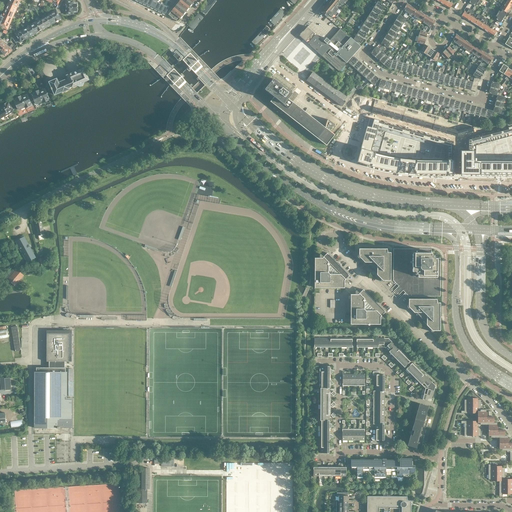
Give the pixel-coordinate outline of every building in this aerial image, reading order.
[(157,2),(153,10),(157,11),(161,4),(162,1),(160,0),(159,3),(157,2)] [(180,0),(171,12),(168,15),(171,17),(171,18),(178,21),(195,0),(180,0)] [(213,3),(209,0),(200,11),(204,14),(213,3)] [(331,1),(321,12),(327,17),(329,15),(330,16),(332,17),(338,9),(336,7),(337,5),(331,0),(331,1)] [(501,2),(500,3),(501,3),(509,8),(511,4),(507,0),(505,2),(504,1),(502,0),(501,2)] [(161,4),(157,11),(161,13),(165,6),(166,2),(164,1),(163,5),(161,4)] [(378,1),(374,6),(381,11),(384,6),(382,4),(378,1)] [(8,3),(6,9),(15,13),(17,8),(8,3)] [(499,5),(502,7),(501,10),(502,10),(506,13),(509,8),(501,3),(500,3),(498,5),(499,5)] [(373,8),(371,11),(378,15),(381,11),(374,6),(370,4),(369,6),(373,8)] [(411,7),(407,4),(403,10),(406,12),(403,16),(405,17),(406,15),(407,13),(411,7)] [(412,16),(416,10),(411,7),(407,13),(409,15),(412,16)] [(56,10),(50,13),(55,22),(56,22),(57,22),(58,21),(58,20),(60,19),(58,14),(60,13),(59,8),(56,8),(56,10)] [(6,9),(3,14),(13,19),(15,13),(6,9)] [(274,19),(271,22),(274,25),(285,13),(280,9),(273,17),(274,19)] [(465,12),(464,11),(461,16),(466,19),(469,14),(471,10),(469,9),(467,12),(466,12),(465,12)] [(416,10),(412,16),(415,18),(412,22),(414,23),(417,19),(421,13),(416,10)] [(375,20),(378,15),(371,11),(369,14),(365,12),(364,13),(375,20)] [(494,14),(493,15),(498,18),(496,20),(499,22),(500,22),(503,18),(495,12),(494,14)] [(50,13),(45,16),(50,25),(52,24),(53,24),(55,23),(55,22),(50,13)] [(372,25),(375,20),(364,13),(363,15),(367,18),(365,21),(372,25)] [(421,13),(417,19),(414,23),(416,24),(418,20),(421,22),(425,16),(421,13)] [(3,14),(1,20),(10,24),(13,19),(3,14)] [(199,14),(189,26),(192,29),(194,27),(195,28),(200,21),(198,20),(199,19),(201,20),(203,18),(199,14)] [(474,17),(471,22),(475,25),(478,19),(481,16),(478,14),(476,18),(474,17)] [(399,15),(396,20),(403,24),(407,26),(408,25),(404,22),(406,19),(399,15)] [(45,16),(40,19),(45,28),(48,26),(48,27),(50,26),(50,25),(45,16)] [(430,18),(425,16),(421,22),(426,25),(430,18)] [(481,21),(478,19),(475,25),(480,27),(483,22),(485,19),(483,18),(483,17),(481,21)] [(435,21),(430,18),(426,25),(429,27),(431,28),(435,21)] [(40,19),(35,22),(40,31),(42,29),(43,30),(45,29),(45,28),(40,19)] [(483,22),(480,27),(484,30),(487,25),(486,24),(488,20),(485,19),(483,22)] [(10,24),(1,20),(0,21),(0,26),(8,29),(10,24)] [(396,20),(393,25),(400,29),(402,26),(406,29),(407,26),(403,24),(396,20)] [(492,28),(489,33),(493,36),(496,31),(496,30),(495,30),(497,26),(499,24),(500,22),(497,20),(492,28)] [(358,23),(362,25),(369,30),(372,25),(365,21),(364,23),(360,21),(358,23)] [(35,22),(30,25),(30,26),(35,34),(35,33),(36,34),(38,33),(38,32),(40,31),(35,22)] [(361,27),(359,30),(366,34),(369,30),(362,25),(358,23),(357,24),(361,27)] [(487,25),(484,30),(489,33),(492,28),(494,24),(492,23),(490,27),(487,25)] [(30,25),(25,28),(30,36),(31,36),(33,36),(33,35),(35,34),(30,26),(30,25)] [(393,25),(390,29),(397,34),(399,35),(401,36),(402,34),(398,32),(400,29),(393,25)] [(266,27),(252,41),(256,45),(266,34),(265,34),(267,32),(267,33),(270,30),(266,27)] [(307,27),(299,36),(305,41),(321,56),(329,47),(326,44),(307,27)] [(25,28),(20,31),(25,39),(26,39),(28,38),(30,36),(25,28)] [(329,47),(321,56),(322,56),(334,68),(339,71),(352,56),(361,47),(359,46),(340,29),(326,44),(329,47)] [(390,29),(387,34),(394,38),(397,34),(390,29)] [(354,30),(352,32),(363,39),(364,38),(366,34),(359,30),(358,32),(354,30)] [(420,30),(418,36),(426,39),(427,33),(427,32),(420,30)] [(15,34),(16,35),(20,42),(22,41),(23,41),(24,40),(25,39),(20,31),(16,33),(16,34),(15,34)] [(351,34),(355,36),(353,39),(360,44),(363,39),(356,35),(352,32),(351,34)] [(392,41),(394,38),(387,34),(384,39),(391,43),(395,46),(396,44),(392,41)] [(452,42),(453,42),(457,45),(461,38),(456,35),(452,42)] [(426,39),(418,36),(416,43),(424,45),(424,44),(426,39)] [(1,42),(0,42),(0,51),(0,52),(6,46),(9,41),(4,37),(1,42)] [(461,38),(457,45),(461,47),(465,41),(464,40),(461,38)] [(384,39),(382,43),(382,44),(388,48),(390,45),(396,49),(397,47),(395,46),(391,43),(384,39)] [(6,46),(0,52),(5,56),(8,52),(9,53),(11,50),(15,46),(9,41),(6,46)] [(465,41),(461,47),(466,50),(470,43),(465,41)] [(470,43),(466,50),(470,53),(474,46),(470,43)] [(420,51),(425,54),(430,48),(424,44),(424,45),(420,51)] [(376,47),(371,53),(375,57),(383,48),(382,46),(380,48),(380,47),(379,49),(378,48),(377,48),(376,47)] [(474,46),(470,53),(473,55),(471,59),(473,60),(474,58),(475,56),(479,49),(474,46)] [(449,47),(445,50),(450,56),(455,52),(450,47),(449,47)] [(383,48),(375,57),(379,60),(385,55),(385,54),(383,52),(385,49),(384,48),(383,48)] [(430,48),(425,54),(430,57),(435,51),(430,48)] [(479,49),(475,56),(473,60),(474,61),(477,57),(480,59),(484,52),(479,49)] [(440,54),(440,55),(445,61),(450,56),(445,50),(440,54)] [(435,51),(430,57),(436,61),(440,55),(440,54),(435,51)] [(484,52),(480,59),(484,62),(488,55),(484,52)] [(385,55),(379,60),(384,64),(389,58),(392,55),(390,53),(389,55),(388,55),(387,56),(385,55)] [(389,58),(384,64),(388,68),(389,67),(390,67),(392,61),(390,60),(393,56),(392,55),(389,58)] [(392,61),(390,67),(394,68),(397,61),(398,59),(400,55),(398,55),(396,58),(395,61),(392,60),(392,61)] [(488,55),(484,62),(489,65),(493,58),(488,55)] [(352,66),(358,60),(353,57),(348,63),(352,66)] [(409,59),(407,59),(406,64),(402,62),(400,70),(405,71),(407,64),(409,59)] [(358,60),(352,66),(353,67),(356,70),(362,64),(358,60)] [(413,65),(410,73),(416,75),(418,67),(419,63),(418,62),(417,67),(413,65)] [(362,64),(356,70),(359,73),(356,76),(357,78),(361,74),(366,68),(362,64)] [(503,64),(499,71),(500,72),(502,73),(500,76),(502,77),(503,75),(508,68),(508,67),(503,64)] [(423,68),(421,76),(427,78),(429,70),(429,68),(430,66),(428,65),(427,70),(423,68)] [(479,65),(476,70),(482,75),(485,70),(484,69),(485,69),(479,65)] [(58,81),(56,79),(49,82),(50,85),(46,86),(51,96),(54,94),(55,95),(62,92),(70,89),(69,88),(72,87),(77,85),(80,86),(83,85),(84,82),(89,80),(84,68),(83,68),(83,69),(78,71),(73,73),(67,76),(68,79),(61,81),(60,80),(58,81)] [(366,68),(361,74),(365,78),(370,72),(366,68)] [(434,71),(432,79),(437,81),(439,73),(440,71),(441,69),(439,68),(438,73),(434,71)] [(511,70),(508,68),(503,75),(506,76),(505,79),(506,80),(511,70)] [(473,75),(474,77),(479,80),(479,79),(482,75),(476,70),(473,75)] [(313,72),(307,80),(318,89),(324,81),(313,72)] [(370,72),(365,78),(369,81),(374,75),(370,72)] [(456,78),(453,85),(459,87),(462,75),(460,74),(459,79),(456,78)] [(374,85),(378,81),(378,80),(379,79),(374,75),(369,81),(366,85),(368,86),(371,83),(374,85)] [(292,94),(273,79),(264,90),(274,97),(270,101),(326,145),(334,135),(327,129),(328,127),(328,128),(335,126),(335,125),(329,120),(328,120),(327,120),(327,122),(325,128),(292,102),(296,97),(292,94)] [(324,81),(318,89),(330,98),(336,89),(324,81)] [(45,89),(39,92),(43,102),(44,103),(48,101),(48,100),(49,99),(47,95),(48,95),(45,89)] [(346,97),(336,89),(330,98),(342,106),(345,102),(344,100),(345,98),(346,97)] [(43,102),(39,92),(38,90),(34,93),(34,94),(31,95),(34,101),(34,100),(36,105),(43,102)] [(28,94),(21,98),(25,107),(25,108),(30,106),(29,105),(30,104),(29,100),(30,100),(28,94)] [(25,107),(21,98),(20,96),(16,98),(17,100),(14,101),(16,106),(17,106),(18,110),(19,110),(25,107)] [(6,103),(2,105),(8,115),(13,112),(13,111),(10,106),(9,104),(8,102),(7,103),(6,103)] [(373,107),(371,112),(381,115),(383,110),(373,107)] [(383,110),(381,115),(390,118),(392,112),(383,110)] [(392,112),(390,118),(400,121),(402,115),(392,112)] [(403,115),(402,121),(411,124),(413,118),(403,115)] [(359,153),(356,162),(362,164),(366,165),(370,167),(376,168),(381,169),(387,171),(392,172),(398,172),(404,173),(404,171),(409,171),(408,174),(413,174),(415,174),(420,174),(426,175),(447,175),(453,175),(454,160),(453,160),(449,160),(447,160),(444,160),(431,159),(421,159),(417,159),(414,159),(411,159),(407,158),(407,159),(405,159),(405,158),(402,158),(398,157),(395,157),(391,156),(388,155),(385,155),(379,153),(374,152),(371,151),(372,145),(374,146),(379,129),(380,127),(381,121),(379,121),(380,121),(369,118),(367,126),(363,137),(362,143),(360,147),(360,148),(360,149),(359,153)] [(413,118),(411,124),(421,126),(422,121),(413,118)] [(381,121),(380,127),(381,127),(380,129),(385,131),(386,129),(392,130),(392,128),(393,125),(382,122),(381,121)] [(422,121),(421,126),(431,129),(432,124),(422,121)] [(434,124),(432,130),(442,132),(443,127),(434,124)] [(392,128),(392,130),(402,133),(403,131),(404,128),(402,127),(399,126),(399,127),(393,125),(392,128)] [(505,128),(501,129),(502,133),(502,135),(511,132),(511,128),(511,126),(509,127),(505,128)] [(443,127),(442,132),(451,135),(453,129),(443,127)] [(472,127),(463,129),(464,135),(474,132),(476,132),(475,129),(473,129),(472,127)] [(403,131),(402,133),(413,136),(413,134),(414,131),(408,129),(406,128),(405,128),(404,128),(403,131)] [(493,131),(490,132),(491,136),(492,138),(502,135),(502,133),(501,129),(496,130),(493,131)] [(413,134),(413,136),(423,139),(423,137),(424,134),(414,131),(413,134)] [(484,134),(480,135),(481,138),(481,140),(492,138),(491,136),(490,132),(488,133),(484,134)] [(423,137),(423,139),(433,142),(434,140),(435,137),(424,134),(423,137)] [(472,137),(470,137),(471,141),(472,144),(472,143),(481,140),(481,138),(480,135),(476,136),(472,137)] [(434,140),(433,142),(444,145),(444,143),(445,139),(435,137),(434,140)] [(444,143),(444,145),(448,146),(448,149),(450,149),(453,149),(453,142),(445,139),(444,143)] [(462,151),(460,151),(460,162),(460,163),(460,165),(460,169),(460,170),(460,172),(460,174),(460,175),(464,175),(467,175),(468,175),(471,175),(472,175),(475,175),(479,175),(480,175),(484,175),(485,175),(489,175),(490,175),(491,175),(494,175),(495,175),(496,175),(499,175),(500,175),(501,175),(502,175),(506,175),(507,175),(511,175),(511,160),(475,160),(475,163),(474,163),(474,158),(475,158),(475,151),(472,151),(469,151),(469,149),(466,149),(466,151),(462,151)] [(41,218),(35,219),(38,236),(44,235),(41,218)] [(24,236),(15,241),(27,262),(36,258),(24,236)] [(390,280),(391,252),(387,252),(387,248),(359,248),(359,258),(364,258),(364,263),(373,263),(372,270),(379,270),(379,280),(390,280)] [(320,258),(314,258),(314,287),(344,288),(344,283),(347,283),(348,282),(345,279),(349,275),(327,253),(323,257),(320,254),(319,254),(320,258)] [(44,258),(39,259),(38,259),(39,267),(40,267),(40,269),(46,269),(46,268),(48,268),(48,266),(46,266),(44,258)] [(431,262),(419,261),(419,271),(421,273),(430,273),(431,262)] [(7,280),(17,270),(15,269),(14,268),(13,269),(5,278),(7,280)] [(17,270),(7,280),(14,286),(23,276),(17,270)] [(350,294),(350,324),(380,324),(380,319),(383,319),(384,318),(381,316),(385,312),(363,289),(359,293),(356,290),(356,291),(355,291),(356,294),(350,294)] [(428,331),(440,331),(440,302),(437,302),(437,298),(409,298),(409,308),(413,308),(413,312),(419,312),(419,319),(428,318),(428,331)] [(17,326),(11,327),(15,351),(21,350),(17,326)] [(0,338),(8,337),(7,329),(0,330),(0,338)] [(72,330),(46,330),(46,361),(49,362),(49,368),(36,367),(36,372),(65,372),(65,368),(65,362),(72,362),(72,330)] [(378,344),(378,347),(384,347),(389,352),(391,350),(390,349),(387,346),(391,341),(388,338),(384,338),(384,344),(378,344)] [(391,350),(389,352),(392,356),(399,349),(395,345),(390,349),(391,350)] [(399,349),(392,356),(396,359),(403,353),(399,349)] [(407,357),(403,353),(396,359),(400,363),(407,357)] [(407,357),(400,363),(404,367),(411,361),(407,357)] [(406,369),(410,373),(416,366),(412,362),(406,369)] [(416,366),(410,373),(413,377),(414,377),(420,370),(416,367),(416,366)] [(420,370),(414,377),(417,380),(418,381),(424,374),(423,374),(420,370)] [(36,372),(34,372),(34,428),(36,428),(39,428),(39,427),(57,427),(57,428),(60,428),(60,427),(71,427),(71,398),(67,398),(67,372),(66,372),(36,372)] [(379,372),(373,372),(373,375),(375,375),(375,380),(384,380),(384,375),(379,375),(379,372)] [(424,374),(418,381),(421,384),(428,378),(427,377),(424,374)] [(428,378),(421,384),(425,388),(435,386),(432,382),(428,378)] [(425,388),(424,392),(433,395),(434,392),(434,391),(435,386),(425,388)] [(424,393),(422,399),(431,401),(433,395),(424,392),(424,393)] [(477,421),(461,421),(461,423),(464,423),(464,436),(480,436),(480,424),(488,424),(488,436),(491,436),(491,437),(499,437),(499,449),(502,449),(502,450),(510,450),(510,462),(511,461),(511,442),(508,443),(508,444),(506,444),(506,442),(507,442),(507,435),(504,435),(504,430),(497,430),(497,429),(497,422),(494,422),(494,417),(487,417),(487,418),(484,418),(484,416),(486,416),(486,409),(480,409),(480,400),(478,400),(478,398),(467,398),(467,400),(464,400),(464,411),(461,411),(461,413),(477,413),(477,421)] [(426,428),(427,423),(429,418),(430,413),(432,407),(419,404),(418,409),(416,414),(415,419),(413,419),(411,422),(411,424),(413,424),(412,429),(409,440),(407,445),(412,446),(415,447),(418,448),(420,448),(421,444),(424,433),(426,428)] [(372,440),(372,443),(379,443),(379,440),(384,440),(384,435),(375,435),(375,440),(372,440)] [(174,457),(154,457),(154,464),(161,464),(161,466),(174,466),(174,457)] [(414,471),(414,467),(414,465),(411,465),(411,462),(411,458),(407,458),(406,458),(403,458),(402,458),(400,458),(400,461),(397,461),(397,460),(385,460),(374,460),(363,460),(363,461),(360,461),(360,460),(351,460),(351,461),(347,461),(347,463),(347,466),(351,466),(355,466),(355,468),(356,468),(356,471),(357,471),(357,478),(363,478),(363,476),(368,476),(368,477),(374,477),(374,478),(386,478),(386,476),(391,476),(391,477),(397,477),(397,478),(403,478),(403,476),(409,476),(412,474),(414,472),(414,471)] [(504,481),(504,479),(504,468),(502,468),(502,466),(491,466),(491,464),(488,464),(488,479),(491,479),(491,481),(499,481),(504,481)] [(141,470),(137,470),(137,488),(141,488),(141,489),(147,489),(150,489),(150,468),(141,468),(141,470)] [(504,481),(499,481),(499,496),(501,496),(501,494),(511,493),(511,478),(504,479),(504,481)] [(137,488),(137,503),(147,503),(147,489),(141,489),(141,488),(137,488)] [(337,492),(337,496),(338,496),(338,501),(348,501),(348,500),(348,492),(337,492)] [(391,496),(391,495),(383,494),(383,496),(367,496),(366,511),(410,511),(411,500),(409,500),(409,499),(408,498),(407,498),(407,496),(391,496)]
